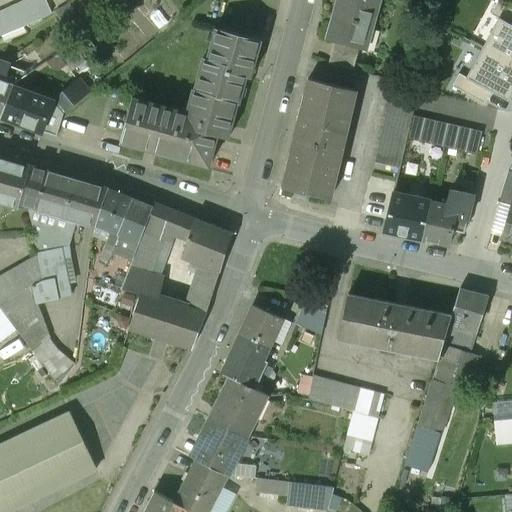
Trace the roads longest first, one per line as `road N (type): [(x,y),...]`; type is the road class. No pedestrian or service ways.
road 1 (residential): [(253,215),(236,280),(126,511)]
road 2 (residential): [(253,215),(0,138)]
road 3 (residential): [(470,271),(253,215)]
road 4 (residential): [(253,215),(305,0)]
road 5 (residential): [(511,134),(470,271)]
